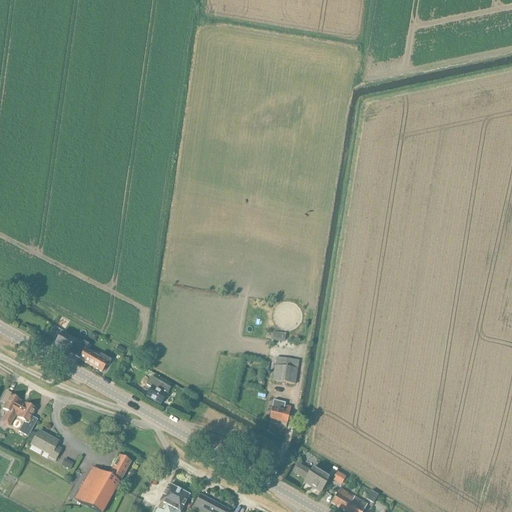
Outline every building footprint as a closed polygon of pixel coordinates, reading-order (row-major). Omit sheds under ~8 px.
[(80,347),(80,346),(74,343),(75,341),(61,333),(53,347),(66,355),(67,353),(73,357),(80,347)] [(273,333),(272,342),(284,343),(285,335),(273,333)] [(98,358),(85,351),(88,347),(83,343),(81,347),(80,346),(80,347),(73,357),(94,369),(97,364),(95,363),(98,358)] [(97,364),(94,369),(101,373),(106,366),(108,367),(111,362),(100,355),(98,358),(95,363),(97,364)] [(275,366),(272,383),(295,386),(297,369),(275,366)] [(122,375),(118,382),(125,386),(129,380),(122,375)] [(166,397),(170,389),(151,378),(146,386),(151,389),(145,398),(160,406),(166,396),(166,397)] [(6,413),(0,424),(8,428),(18,411),(16,410),(20,402),(10,396),(11,395),(6,392),(0,402),(4,405),(1,410),(6,413)] [(287,425),(290,408),(285,407),(285,404),(273,401),(269,421),(287,425)] [(25,405),(17,419),(22,421),(24,422),(18,432),(27,438),(28,436),(37,421),(37,420),(32,417),(35,411),(25,405)] [(55,462),(61,451),(55,448),(58,443),(38,432),(30,447),(49,457),(48,459),(55,462)] [(94,511),(103,511),(130,464),(119,457),(108,477),(92,468),(74,501),(91,510),(94,511)] [(64,460),(61,466),(70,470),(73,464),(64,460)] [(310,473),(297,465),(292,473),(305,480),(303,484),(320,494),(329,479),(312,469),(310,473)] [(345,478),(337,473),(332,481),(341,486),(345,478)] [(180,511),(188,496),(168,486),(154,511),(180,511)] [(343,511),(344,511),(353,498),(340,490),(331,504),(343,511)] [(372,507),(376,500),(378,496),(371,492),(368,496),(364,503),(372,507)] [(229,511),(200,496),(193,509),(197,511),(229,511)] [(130,508),(131,508),(136,511),(141,502),(142,501),(136,498),(130,508)] [(353,498),(344,511),(362,511),(367,506),(353,498)]
